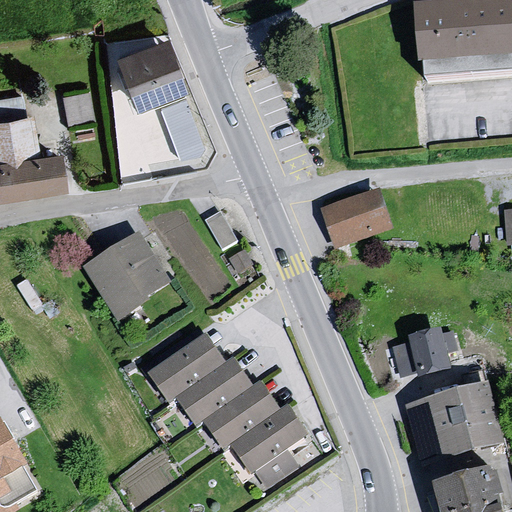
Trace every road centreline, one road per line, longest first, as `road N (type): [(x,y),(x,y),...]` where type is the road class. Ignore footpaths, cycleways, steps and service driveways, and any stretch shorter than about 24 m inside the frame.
road 1 (residential): [(382,511),(371,456),(254,175)]
road 2 (unclassified): [(0,221),(254,175)]
road 3 (unclassified): [(358,0),(205,55)]
road 4 (residential): [(254,175),(205,55)]
